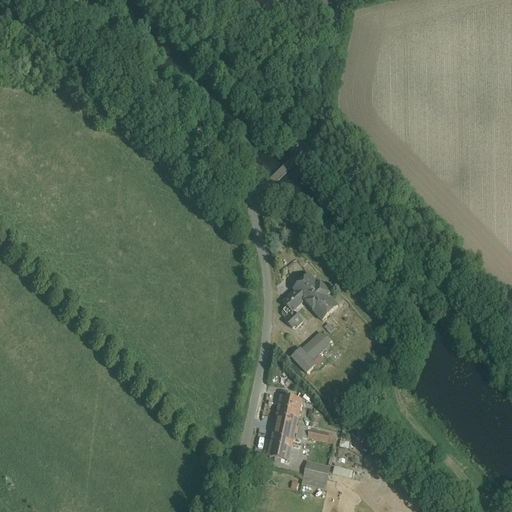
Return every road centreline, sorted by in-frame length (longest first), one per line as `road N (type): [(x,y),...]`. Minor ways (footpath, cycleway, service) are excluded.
road 1 (track): [(500,511),(400,412),(392,342),(255,198)]
road 2 (unclassified): [(230,511),(267,329),(255,198)]
road 3 (unclassified): [(306,150),(511,364)]
road 4 (unclassified): [(61,0),(255,198)]
